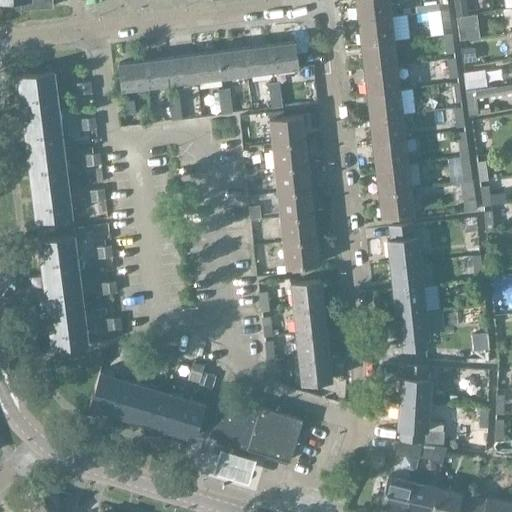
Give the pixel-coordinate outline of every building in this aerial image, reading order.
[(353,0),(356,18),(390,14),(387,0),(353,0)] [(451,27),(448,8),(439,9),(442,28),(451,27)] [(393,39),(390,14),(356,18),(359,43),(393,39)] [(445,53),(454,51),(451,32),(443,33),(445,53)] [(396,63),(393,39),(359,43),(362,68),(396,63)] [(271,71),(296,68),(293,41),(268,44),(271,71)] [(245,74),(271,71),(268,44),(242,48),(245,74)] [(242,48),(217,51),(220,77),(245,74),(242,48)] [(217,51),(191,54),(195,80),(220,77),(217,51)] [(169,83),(195,80),(191,54),(166,57),(169,83)] [(446,58),(449,77),(457,76),(455,56),(446,58)] [(144,86),(169,83),(166,57),(141,60),(144,86)] [(119,89),(144,86),(141,60),(115,63),(119,89)] [(399,88),(398,78),(396,63),(362,68),(365,92),(399,88)] [(16,75),(20,111),(56,107),(52,71),(16,75)] [(74,94),(81,93),(91,92),(90,81),(73,83),(74,94)] [(267,83),(269,95),(279,94),(278,81),(267,83)] [(461,101),(458,81),(449,82),(452,102),(461,101)] [(229,87),(217,89),(219,101),(230,100),(229,87)] [(402,112),(399,88),(365,92),(368,117),(402,112)] [(477,113),(474,88),(465,89),(468,114),(477,113)] [(167,95),(169,107),(180,106),(179,93),(167,95)] [(270,108),(281,106),(279,94),(269,95),(270,108)] [(123,101),(124,113),(135,112),(133,100),(123,101)] [(230,100),(219,101),(221,114),(232,113),(230,100)] [(180,106),(169,107),(171,120),(182,119),(180,106)] [(464,125),(461,106),(452,107),(455,127),(464,125)] [(20,111),(25,147),(61,142),(56,107),(20,111)] [(268,112),(268,119),(270,143),(271,143),(304,140),(301,115),(283,117),(282,111),(268,112)] [(371,142),(405,137),(402,112),(368,117),(371,142)] [(94,116),(86,117),(77,118),(79,130),(96,128),(94,116)] [(456,132),(459,156),(469,154),(466,131),(456,132)] [(408,162),(405,137),(371,142),(374,166),(408,162)] [(307,164),(304,140),(271,143),(270,143),(262,144),(263,152),(271,151),(273,168),(307,164)] [(65,178),(61,142),(25,147),(29,183),(65,178)] [(83,165),(100,163),(99,152),(82,154),(83,165)] [(459,156),(463,181),(472,180),(469,154),(459,156)] [(459,155),(446,155),(447,182),(460,181),(459,155)] [(487,179),(485,159),(476,160),(478,180),(487,179)] [(374,166),(377,191),(411,187),(408,162),(374,166)] [(309,189),(307,164),(273,168),(276,192),(309,189)] [(29,183),(31,201),(34,219),(69,214),(65,178),(29,183)] [(463,181),(459,182),(464,211),(477,210),(472,180),(463,181)] [(490,204),(488,184),(479,185),(482,205),(490,204)] [(431,185),(416,186),(416,200),(431,200),(431,185)] [(380,216),(414,211),(411,187),(377,191),(380,216)] [(86,190),(88,201),(105,199),(103,188),(86,190)] [(312,213),(309,189),(276,192),(278,217),(312,213)] [(270,193),(254,194),(254,204),(270,203),(270,193)] [(249,219),(263,218),(262,208),(248,210),(249,219)] [(485,230),(493,229),(491,209),(483,210),(485,230)] [(315,238),(312,213),(278,217),(281,242),(315,238)] [(419,260),(417,234),(413,235),(411,223),(388,225),(389,238),(386,238),(388,263),(419,260)] [(161,232),(160,254),(172,254),(173,233),(161,232)] [(36,237),(40,274),(76,269),(72,233),(36,237)] [(317,263),(315,238),(281,242),(284,266),(317,263)] [(112,256),(110,244),(94,247),(95,258),(112,256)] [(473,274),(482,274),(480,254),(471,254),(473,274)] [(388,263),(391,288),(422,285),(419,260),(388,263)] [(81,305),(76,269),(40,274),(44,310),(81,305)] [(482,278),(474,279),(476,299),(485,298),(482,278)] [(321,303),(319,279),(289,282),(291,307),(321,303)] [(116,292),(115,280),(98,282),(100,294),(116,292)] [(391,288),(394,313),(425,310),(422,285),(391,288)] [(269,310),(267,290),(258,291),(260,311),(269,310)] [(291,307),(294,332),(324,328),(321,303),(291,307)] [(85,342),(81,305),(44,310),(49,346),(85,342)] [(403,351),(426,348),(424,336),(428,335),(425,310),(394,313),(397,339),(401,338),(403,351)] [(263,335),(272,334),(270,315),(261,316),(263,335)] [(120,316),(103,318),(104,329),(122,327),(120,316)] [(327,353),(324,328),(294,332),(297,356),(327,353)] [(264,340),(266,359),(275,358),(273,339),(264,340)] [(135,344),(127,342),(124,340),(118,357),(130,361),(135,344)] [(169,354),(158,351),(153,368),(164,371),(169,354)] [(330,378),(327,353),(297,356),(300,381),(330,378)] [(275,358),(266,359),(268,378),(277,378),(275,358)] [(187,378),(199,382),(202,372),(204,365),(192,361),(187,378)] [(400,376),(398,401),(429,403),(444,404),(444,393),(430,392),(431,378),(427,378),(427,366),(403,364),(403,376),(400,376)] [(87,404),(124,415),(134,381),(97,370),(87,404)] [(199,382),(198,382),(207,385),(211,374),(202,372),(199,382)] [(169,391),(134,381),(124,415),(159,426),(169,391)] [(191,435),(202,401),(169,391),(159,426),(191,435)] [(208,434),(288,458),(300,417),(221,393),(208,434)] [(503,413),(504,394),(495,393),(494,413),(503,413)] [(400,427),(399,440),(420,442),(422,442),(423,429),(427,429),(429,403),(398,401),(396,427),(400,427)] [(488,407),(479,406),(478,426),(487,426),(488,407)] [(493,438),(502,438),(503,418),(494,418),(493,438)] [(394,440),(393,453),(419,455),(419,454),(419,451),(420,442),(399,440),(394,440)] [(255,460),(220,449),(213,472),(248,482),(255,460)] [(413,469),(416,458),(404,455),(402,461),(406,467),(413,469)] [(386,475),(380,504),(405,510),(411,480),(386,475)] [(411,480),(405,510),(412,511),(430,511),(436,486),(411,480)] [(436,486),(430,511),(455,511),(460,495),(461,492),(436,486)] [(460,495),(455,511),(468,511),(471,497),(460,495)] [(471,497),(468,511),(482,511),(484,500),(471,497)] [(482,511),(507,511),(510,501),(485,497),(484,500),(482,511)] [(50,511),(39,499),(24,511),(50,511)]
